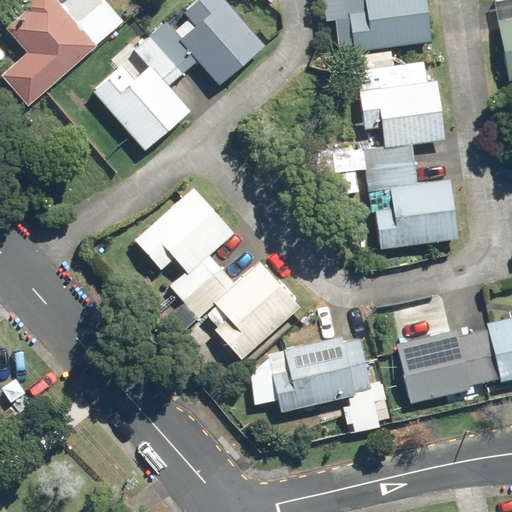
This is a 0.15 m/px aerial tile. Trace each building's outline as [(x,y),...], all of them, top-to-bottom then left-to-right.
[(24,0),(2,18),(26,48),(2,67),(29,100),(130,17),(115,0),(24,0)] [(149,151),(196,109),(173,83),(197,61),(220,87),(267,44),(227,0),(184,0),(133,47),(149,64),(137,75),(128,66),(97,94),(149,151)] [(343,0),(349,47),(438,38),(433,0),(343,0)] [(511,0),(495,0),(508,79),(511,78),(511,0)] [(362,143),(367,192),(375,191),(381,247),(461,238),(454,174),(423,178),(421,158),(420,158),(418,141),(450,138),(444,80),(428,81),(426,57),(401,60),(400,49),(352,55),(360,124),(380,122),(382,141),(362,143)] [(188,269),(174,281),(204,318),(219,306),(225,313),(215,322),(219,327),(246,359),(309,307),(265,254),(237,277),(213,248),(234,231),(197,185),(136,235),(161,266),(176,254),(188,269)] [(511,315),(450,329),(442,294),(392,305),(412,398),(511,375),(511,315)] [(269,351),(281,411),(350,398),(354,420),(394,412),(387,374),(372,377),(364,333),(269,351)]
